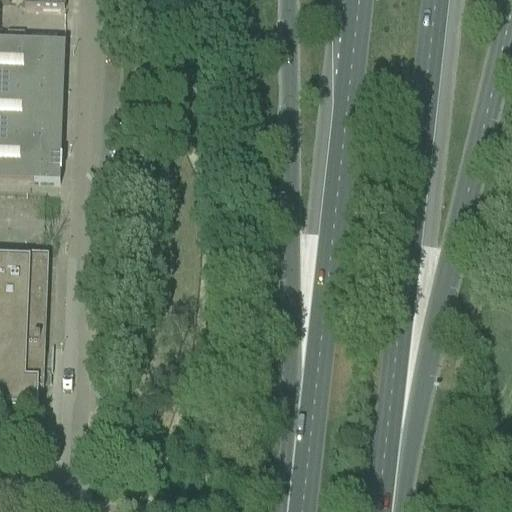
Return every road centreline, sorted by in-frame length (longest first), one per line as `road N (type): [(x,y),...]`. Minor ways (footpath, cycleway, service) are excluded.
road 1 (unclassified): [(0,483),(51,484),(70,466),(84,417),(92,0)]
road 2 (primary): [(380,511),(511,0)]
road 3 (primary): [(358,0),(300,511)]
road 4 (primary): [(377,511),(434,0)]
road 5 (primary): [(286,0),(293,511)]
